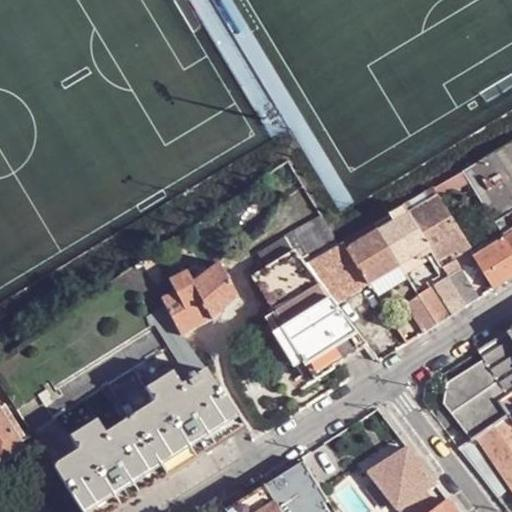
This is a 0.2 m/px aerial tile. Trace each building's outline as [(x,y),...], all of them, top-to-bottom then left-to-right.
[(40,67),(76,130),(160,82),(131,33),(95,53),(88,40),(40,67)] [(511,142),(492,155),(511,184),(511,142)] [(511,235),(511,184),(492,155),(462,172),(468,180),(505,240),(511,235)] [(462,172),(445,182),(451,191),(468,180),(462,172)] [(432,190),(423,195),(429,203),(438,199),(432,190)] [(423,195),(409,203),(415,212),(429,203),(423,195)] [(415,212),(409,215),(429,248),(435,256),(436,259),(438,261),(455,251),(458,255),(469,249),(458,231),(438,199),(429,203),(415,212)] [(409,203),(403,206),(409,216),(409,215),(415,212),(409,203)] [(409,216),(403,206),(390,214),(395,223),(409,216)] [(429,248),(409,215),(409,216),(395,223),(379,233),(400,266),(429,248)] [(320,217),(284,238),(292,250),(294,250),(305,263),(338,245),(320,217)] [(374,224),(347,240),(352,247),(378,232),(374,224)] [(369,285),(390,272),(400,266),(379,233),(378,232),(352,247),(347,250),(369,285)] [(258,254),(266,267),(292,250),(284,238),(258,254)] [(347,240),(342,242),(347,250),(352,247),(347,240)] [(494,290),(511,278),(511,252),(505,240),(476,259),(486,277),(494,290)] [(369,285),(347,250),(342,242),(338,245),(305,263),(304,264),(331,299),(336,305),(369,285)] [(400,266),(405,275),(435,256),(429,248),(400,266)] [(331,299),(304,264),(305,263),(294,250),(292,250),(266,267),(251,276),(273,312),(283,329),(331,299)] [(0,356),(0,384),(51,465),(77,449),(70,439),(97,421),(103,431),(153,401),(147,390),(174,375),(180,384),(190,377),(186,372),(200,363),(189,346),(181,336),(160,298),(140,263),(0,356)] [(235,296),(216,263),(190,282),(168,293),(160,298),(181,336),(196,327),(210,319),(235,296)] [(462,270),(448,278),(465,307),(477,300),(479,298),(462,270)] [(183,271),(162,283),(168,293),(190,282),(183,271)] [(390,272),(369,285),(375,294),(396,280),(390,272)] [(435,285),(454,314),(465,307),(448,278),(448,277),(435,285)] [(486,277),(477,282),(485,294),(494,290),(486,277)] [(448,317),(430,288),(418,295),(418,296),(436,325),(448,317)] [(418,296),(407,303),(424,330),(425,332),(436,325),(418,296)] [(355,331),(336,305),(331,299),(283,329),(301,357),(304,362),(355,331)] [(181,336),(189,346),(209,335),(210,319),(196,327),(181,336)] [(283,329),(275,335),(293,363),(301,357),(283,329)] [(508,395),(511,393),(511,329),(480,350),(485,358),(508,395)] [(304,362),(316,380),(335,368),(334,366),(338,363),(367,345),(355,331),(304,362)] [(316,380),(304,362),(301,357),(293,363),(300,374),(307,384),(316,380)] [(508,395),(485,358),(448,382),(445,402),(473,439),(474,439),(478,436),(510,414),(502,400),(508,395)] [(81,511),(111,511),(155,484),(229,437),(244,429),(214,384),(209,373),(200,363),(186,372),(190,377),(180,384),(174,375),(147,390),(153,401),(103,431),(97,421),(70,439),(77,449),(51,465),(81,511)] [(300,374),(293,379),(300,390),(307,384),(300,374)] [(502,400),(510,414),(511,413),(511,412),(511,393),(508,395),(502,400)] [(0,455),(26,438),(3,403),(0,405),(0,455)] [(511,413),(510,414),(478,436),(511,485),(511,413)] [(372,472),(399,508),(427,491),(438,484),(410,449),(372,472)] [(308,466),(305,462),(277,479),(279,481),(283,479),(287,480),(308,466)] [(329,498),(308,466),(287,480),(283,479),(279,481),(279,486),(271,491),(285,511),(309,511),(326,501),(329,498)] [(279,486),(279,481),(277,479),(268,486),(271,491),(279,486)] [(229,510),(230,511),(285,511),(271,491),(268,486),(229,510)] [(402,511),(435,511),(440,508),(427,491),(399,508),(402,511)] [(332,511),(326,501),(309,511),(332,511)] [(435,511),(458,511),(450,501),(440,508),(435,511)]
